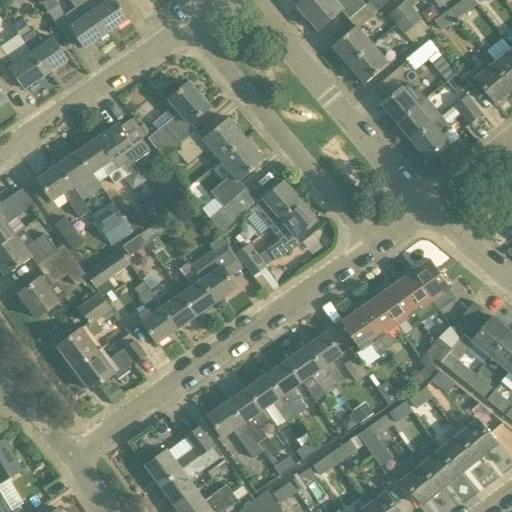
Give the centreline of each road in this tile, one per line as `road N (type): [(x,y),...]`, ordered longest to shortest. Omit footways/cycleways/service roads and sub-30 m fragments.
road 1 (residential): [(107,511),(78,456),(95,436),(370,243)]
road 2 (residential): [(370,243),(189,34)]
road 3 (residential): [(425,209),(252,0)]
road 4 (residential): [(0,159),(189,34)]
